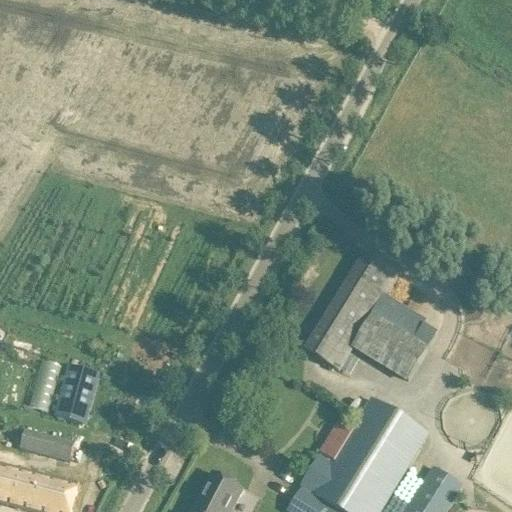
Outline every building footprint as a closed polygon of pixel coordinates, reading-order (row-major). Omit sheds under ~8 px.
[(398,276),(365,256),(305,353),(339,373),(353,350),(408,383),(436,338),(381,304),(398,276)] [(69,369),(55,419),(85,427),(99,377),(69,369)] [(314,497),(337,511),(382,511),(430,438),(371,400),(333,462),(321,455),(302,489),(310,493),(314,496),(314,497)] [(26,432),(21,451),(70,464),(75,445),(26,432)] [(0,465),(0,506),(22,511),(72,511),(79,486),(0,465)] [(310,493),(298,511),(447,511),(462,488),(435,471),(408,511),(337,511),(314,497),(314,496),(310,493)] [(213,475),(193,511),(232,511),(243,491),(213,475)]
